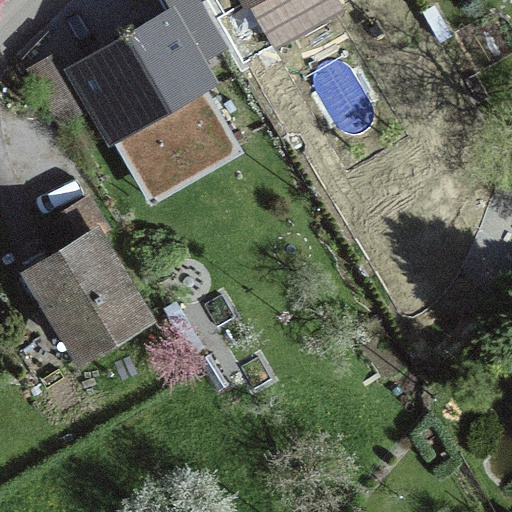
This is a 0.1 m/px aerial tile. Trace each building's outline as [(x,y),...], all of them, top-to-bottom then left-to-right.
[(197,64),(228,47),(201,0),(160,0),(169,15),(197,64)] [(246,0),(273,46),(333,11),(327,0),(246,0)] [(201,84),(207,81),(197,64),(169,15),(74,70),(110,135),(130,123),(154,164),(223,124),(201,84)] [(80,111),(50,58),(30,69),(60,122),(80,111)] [(38,312),(52,334),(64,327),(81,356),(147,317),(96,234),(105,228),(88,199),(44,225),(61,253),(30,272),(50,305),(38,312)]
